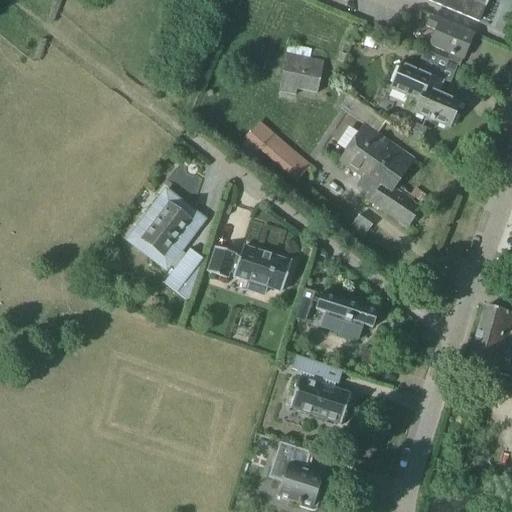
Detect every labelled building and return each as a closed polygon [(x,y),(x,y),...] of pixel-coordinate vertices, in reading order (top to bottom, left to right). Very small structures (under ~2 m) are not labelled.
[(423,0),(478,22),(484,7),(487,0),(423,0)] [(419,42),(430,46),(430,47),(462,61),(463,58),(468,60),(473,49),(468,47),(473,34),(441,20),(440,21),(430,17),(419,42)] [(434,57),(422,52),(414,71),(400,65),(389,90),(418,103),(413,114),(448,129),(459,103),(425,89),(431,74),(448,82),(455,66),(434,57)] [(278,93),(294,96),(296,90),(316,94),(323,63),(286,54),(278,93)] [(246,139),(259,151),(260,150),(296,181),(305,171),(310,176),(314,171),(272,135),(260,124),(246,139)] [(364,199),(378,208),(391,190),(413,160),(364,126),(337,162),(363,181),(359,187),(366,192),(365,194),(367,195),(364,199)] [(391,190),(378,208),(407,228),(419,210),(407,202),(409,198),(401,193),(399,196),(391,190)] [(140,223),(148,229),(141,240),(158,253),(152,261),(165,271),(169,267),(173,271),(162,284),(187,304),(201,260),(200,259),(199,260),(189,252),(190,251),(188,250),(184,256),(180,253),(189,239),(187,238),(191,233),(185,228),(195,215),(182,205),(181,206),(176,203),(178,202),(164,191),(154,205),(156,206),(152,211),(150,210),(140,223)] [(349,228),(362,238),(371,226),(357,216),(349,228)] [(225,280),(228,273),(233,275),(232,277),(248,282),(245,290),(262,296),(265,288),(280,293),(290,264),(241,248),(238,259),(233,257),(234,255),(215,249),(207,274),(225,280)] [(303,290),(293,320),(304,324),(314,294),(303,290)] [(314,311),(324,314),(319,329),(357,341),(362,326),(371,329),(376,314),(319,295),(314,311)] [(508,340),(511,341),(511,316),(483,308),(467,367),(479,370),(476,380),(492,385),(495,375),(506,378),(511,360),(502,357),(508,340)] [(511,341),(508,340),(502,357),(511,360),(511,341)] [(288,409),(339,426),(341,420),(343,421),(347,411),(344,411),(349,396),(333,391),(335,385),(337,386),(341,372),(295,357),(290,370),(300,374),(288,409)] [(267,479),(274,481),(281,483),(276,497),(297,504),(296,505),(299,506),(298,508),(309,511),(312,511),(313,511),(314,511),(315,511),(316,510),(317,508),(317,507),(321,494),(321,493),(316,492),(321,478),(304,472),(310,453),(279,443),(267,479)]
